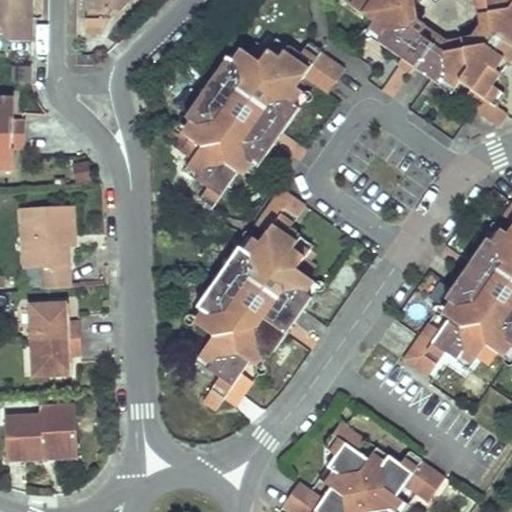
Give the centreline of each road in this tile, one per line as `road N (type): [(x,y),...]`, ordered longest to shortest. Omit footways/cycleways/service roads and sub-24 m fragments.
road 1 (residential): [(511,147),(461,170),(265,443)]
road 2 (residential): [(131,177),(143,422)]
road 3 (residential): [(131,177),(121,78),(193,0)]
road 4 (residential): [(56,0),(58,85),(131,177)]
